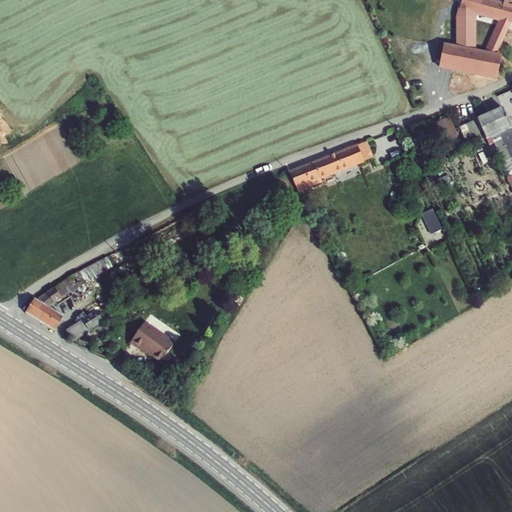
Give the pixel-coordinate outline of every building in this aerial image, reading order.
[(511,0),(499,0),(500,0),(497,0),(460,0),(458,10),(459,43),(457,51),(452,70),(497,79),(502,59),(498,58),(511,20),(511,0)] [(437,66),(452,70),(457,51),(442,47),(437,66)] [(511,160),(511,120),(511,118),(495,124),(511,160)] [(511,160),(495,124),(492,126),(509,161),(511,160)] [(466,135),(471,148),(484,143),(487,151),(497,146),(504,163),(509,161),(492,126),(491,125),(466,135)] [(437,133),(444,149),(458,143),(451,126),(437,133)] [(471,148),(466,135),(463,136),(469,149),(471,148)] [(372,166),(366,152),(290,183),(296,198),(372,166)] [(432,208),(422,213),(431,233),(441,229),(432,208)] [(38,310),(34,308),(28,321),(57,336),(63,324),(48,317),(71,303),(69,299),(95,283),(92,277),(38,310)] [(72,333),(80,339),(80,337),(98,328),(94,321),(72,333)] [(174,349),(144,329),(130,350),(141,357),(142,355),(147,358),(162,368),(174,349)] [(80,339),(72,333),(67,341),(75,346),(78,343),(80,339)]
